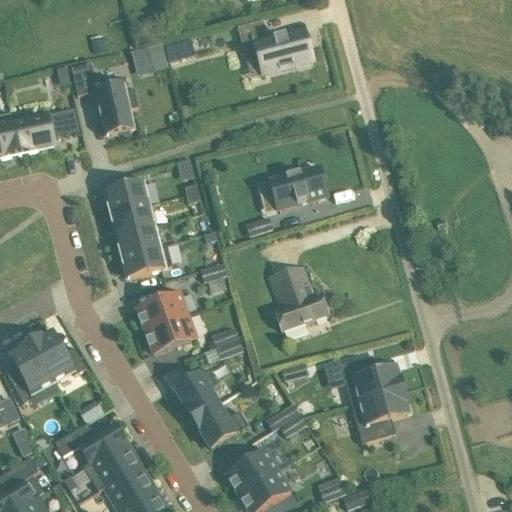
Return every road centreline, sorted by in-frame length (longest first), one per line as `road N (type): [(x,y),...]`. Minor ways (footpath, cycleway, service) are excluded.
road 1 (unclassified): [(475,511),(335,0)]
road 2 (residential): [(73,290),(205,511)]
